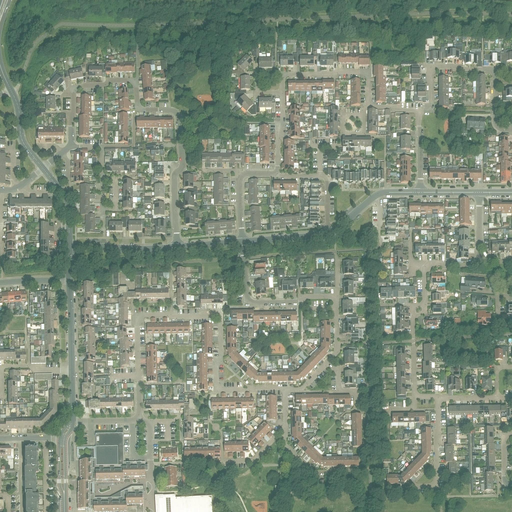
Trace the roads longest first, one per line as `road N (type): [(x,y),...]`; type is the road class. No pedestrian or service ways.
road 1 (residential): [(138,376),(136,317),(216,315),(216,388),(257,387)]
road 2 (residential): [(70,126),(72,89),(82,85),(136,80),(138,107),(157,109)]
